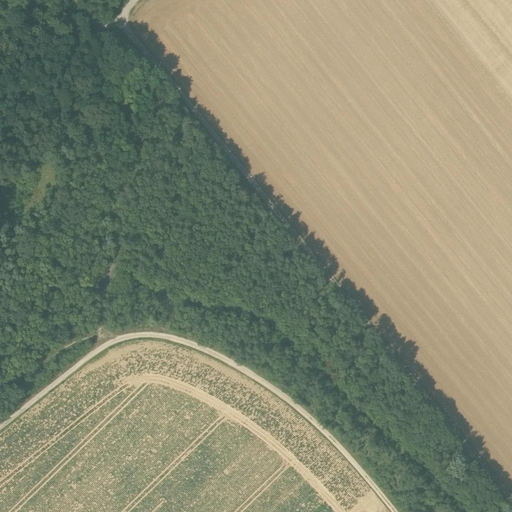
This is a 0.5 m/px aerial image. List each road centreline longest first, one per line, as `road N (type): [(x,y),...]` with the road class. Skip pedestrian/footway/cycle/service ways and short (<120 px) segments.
road 1 (track): [(511,499),(128,33),(123,16)]
road 2 (track): [(109,356),(161,341),(215,357),(306,415),(396,511)]
road 3 (track): [(104,93),(118,158),(122,259),(105,321),(109,356)]
road 4 (track): [(0,442),(109,356)]
road 5 (track): [(0,391),(33,381),(105,335)]
